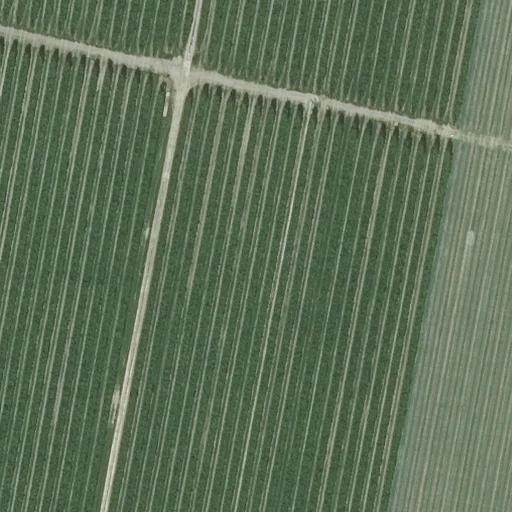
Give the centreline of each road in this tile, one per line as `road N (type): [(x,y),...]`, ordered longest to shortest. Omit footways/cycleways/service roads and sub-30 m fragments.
road 1 (track): [(0,32),(511,146)]
road 2 (track): [(195,0),(102,511)]
